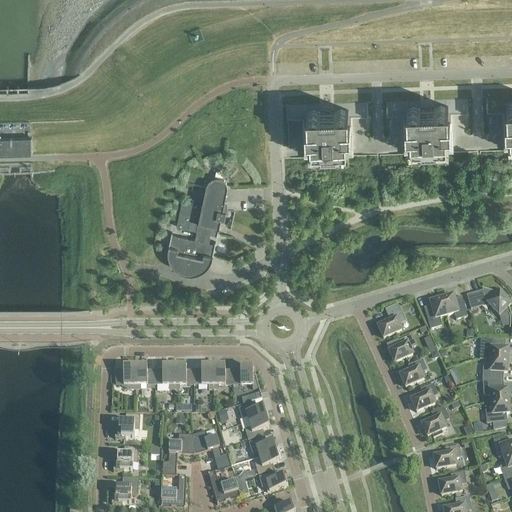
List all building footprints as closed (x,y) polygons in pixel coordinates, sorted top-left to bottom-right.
[(446,146),(446,130),(449,130),(449,131),(450,131),(450,121),(448,121),(447,107),(448,107),(434,107),(434,108),(435,108),(435,112),(420,112),(419,108),(420,108),(406,108),(406,109),(407,109),(408,122),(405,122),(406,133),(407,133),(407,131),(411,131),(411,147),(421,147),(421,150),(436,149),(436,146),(446,146)] [(321,150),(321,153),(337,153),(337,150),(346,150),(346,133),(350,133),(350,135),(350,124),(348,124),(347,111),(348,111),(348,110),(334,110),(334,111),(335,111),(335,115),(320,116),(320,112),(321,112),(320,111),(306,111),(306,112),(307,112),(308,125),(305,126),(306,136),(307,136),(307,135),(311,134),(311,151),(321,150)] [(0,152),(31,151),(30,137),(30,128),(30,123),(0,123),(0,152)] [(223,179),(215,178),(214,178),(212,178),(211,179),(210,180),(209,181),(208,181),(208,182),(207,183),(207,184),(207,185),(206,186),(204,198),(196,231),(216,236),(216,238),(217,238),(221,218),(224,218),(226,210),(223,209),(227,190),(227,189),(227,188),(227,187),(227,186),(227,185),(227,184),(226,183),(226,182),(225,181),(224,180),(223,179)] [(181,208),(177,227),(188,229),(190,221),(192,212),(194,202),(192,202),(183,200),(181,208)] [(177,269),(179,271),(186,272),(185,274),(186,275),(186,272),(193,274),(195,273),(197,273),(199,272),(201,271),(202,271),(204,269),(206,268),(207,267),(208,266),(209,264),(210,262),(211,261),(212,259),(213,257),(216,242),(215,242),(215,244),(172,235),(173,233),(172,232),(169,247),(168,249),(168,251),(168,253),(169,255),(169,257),(170,259),(170,261),(171,262),(172,264),(173,265),(175,267),(176,268),(177,269)] [(511,306),(510,305),(511,304),(511,303),(511,302),(511,301),(511,300),(510,299),(509,298),(508,298),(507,298),(506,298),(505,299),(503,297),(501,299),(499,296),(496,295),(494,293),(491,292),(488,291),(485,290),(482,290),(482,292),(467,296),(471,311),(483,307),(488,305),(499,317),(500,316),(503,326),(510,327),(511,324),(511,321),(510,319),(510,316),(511,315),(510,313),(509,311),(508,308),(511,306)] [(453,297),(442,300),(447,317),(454,315),(456,321),(468,318),(462,298),(454,300),(453,297)] [(447,317),(442,300),(430,303),(431,307),(424,309),(430,331),(442,327),(440,319),(447,317)] [(378,328),(384,340),(402,332),(399,326),(406,323),(398,305),(385,311),(390,323),(378,328)] [(418,331),(422,339),(429,336),(426,328),(418,331)] [(389,353),(395,364),(413,356),(410,350),(416,347),(411,336),(399,342),(401,347),(389,353)] [(505,342),(481,341),(480,361),(490,361),(508,362),(508,350),(505,350),(505,342)] [(433,345),(427,348),(430,355),(436,352),(433,345)] [(437,353),(431,355),(433,361),(439,358),(437,353)] [(421,375),(427,372),(422,361),(410,366),(412,372),(400,377),(406,389),(424,381),(421,375)] [(483,369),(482,383),(503,383),(504,374),(507,374),(508,362),(490,361),(490,369),(483,369)] [(130,392),(136,392),(135,368),(127,368),(127,372),(116,372),(116,387),(121,387),(130,392)] [(141,387),(155,387),(155,372),(144,372),(144,368),(135,368),(136,392),(141,392),(141,387)] [(155,372),(155,387),(157,387),(157,392),(159,393),(167,393),(169,392),(175,392),(175,368),(166,368),(166,372),(155,372)] [(183,368),(175,368),(175,392),(180,392),(180,387),(194,387),(194,371),(183,371),(183,368)] [(205,371),(194,371),(194,387),(208,387),(208,391),(214,391),(213,368),(205,368),(205,371)] [(222,368),(213,368),(214,391),(219,391),(219,387),(233,387),(233,371),(222,371),(222,368)] [(244,371),(233,371),(233,387),(253,386),(253,391),(259,391),(256,378),(253,378),(253,373),(253,368),(244,368),(244,371)] [(490,397),(491,404),(509,403),(507,391),(504,391),(503,383),(482,383),(484,397),(490,397)] [(432,399),(438,396),(433,385),(421,391),(423,397),(411,402),(417,414),(435,405),(432,399)] [(509,403),(491,404),(492,412),(485,413),(486,425),(507,423),(506,415),(510,415),(509,403)] [(247,419),(249,424),(268,419),(265,411),(264,411),(263,409),(254,411),(252,406),(239,410),(242,421),(247,419)] [(431,414),(434,421),(422,426),(428,438),(431,436),(433,441),(444,436),(442,432),(446,430),(443,424),(449,421),(443,408),(431,414)] [(139,432),(140,417),(126,416),(125,424),(120,424),(119,429),(116,429),(115,441),(126,441),(126,439),(134,440),(134,432),(139,432)] [(176,417),(176,426),(184,426),(184,418),(176,417)] [(268,419),(249,424),(251,429),(245,431),(248,442),(262,438),(260,432),(269,429),(268,427),(270,426),(268,419)] [(206,433),(192,437),(195,456),(212,451),(216,466),(230,463),(228,456),(222,458),(216,438),(208,441),(206,433)] [(163,464),(163,471),(177,471),(177,456),(195,456),(192,437),(179,436),(178,444),(169,444),(169,464),(163,464)] [(502,453),(504,459),(511,456),(511,443),(509,445),(507,438),(493,442),(498,454),(502,453)] [(258,454),(259,459),(278,453),(275,445),(274,446),(273,443),(264,446),(262,440),(249,444),(252,455),(258,454)] [(434,458),(436,471),(456,467),(455,460),(461,459),(459,447),(445,450),(447,456),(434,458)] [(138,465),(138,450),(124,449),(124,457),(118,456),(118,462),(114,462),(114,473),(124,474),(124,472),(133,472),(133,465),(138,465)] [(278,453),(259,459),(261,464),(255,465),(258,476),(272,472),(270,467),(279,464),(278,461),(280,461),(278,453)] [(500,469),(504,480),(511,477),(511,456),(504,459),(506,466),(500,469)] [(231,469),(230,463),(216,466),(218,473),(231,469)] [(246,474),(242,474),(238,478),(240,482),(256,477),(254,471),(246,474)] [(208,475),(217,506),(240,499),(235,482),(219,487),(215,473),(208,475)] [(439,484),(441,497),(461,493),(460,487),(466,485),(464,474),(450,476),(452,482),(439,484)] [(268,488),(269,494),(285,489),(288,488),(286,480),(284,480),(283,478),(274,481),(272,475),(259,479),(262,490),(268,488)] [(161,509),(185,510),(186,478),(179,478),(178,492),(162,491),(161,509)] [(138,498),(139,481),(123,480),(122,490),(116,489),(116,495),(113,495),(112,506),(122,507),(123,505),(131,505),(131,498),(138,498)] [(444,511),(470,511),(472,511),(469,498),(455,501),(457,509),(444,511)]
